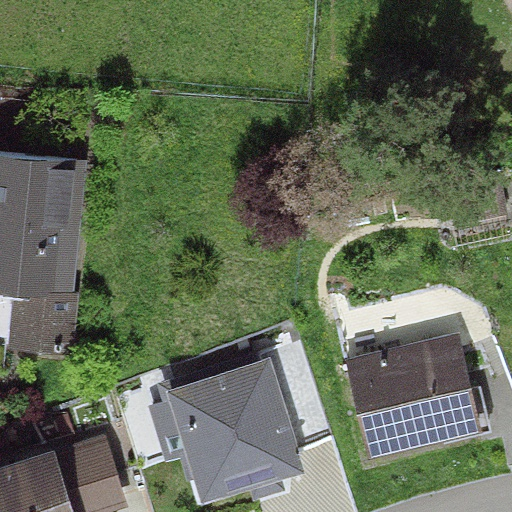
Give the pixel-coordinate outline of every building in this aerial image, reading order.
[(92,154),(0,147),(0,284),(11,285),(7,343),(77,349),(92,154)] [(468,221),(507,213),(500,180),(461,188),(468,221)] [(471,328),(351,355),(375,461),(496,433),(471,328)] [(279,358),(169,387),(202,508),(311,479),(279,358)] [(117,432),(0,465),(0,511),(115,511),(138,505),(117,432)]
